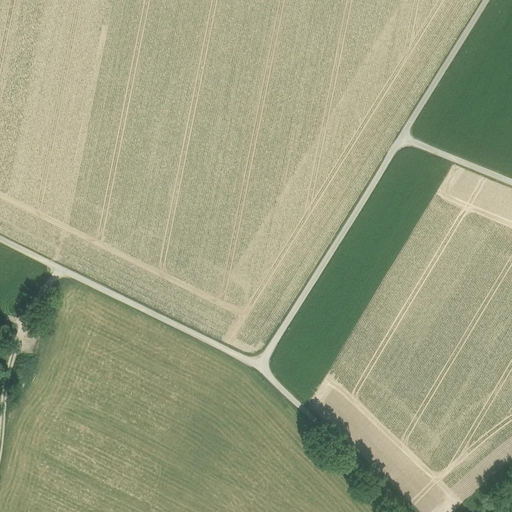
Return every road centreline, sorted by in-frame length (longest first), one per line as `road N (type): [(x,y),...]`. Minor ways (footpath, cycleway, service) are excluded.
road 1 (track): [(260,366),(404,140)]
road 2 (track): [(60,269),(260,366)]
road 3 (track): [(405,511),(260,366)]
road 4 (track): [(404,140),(489,0)]
road 5 (track): [(0,408),(17,322),(60,269)]
